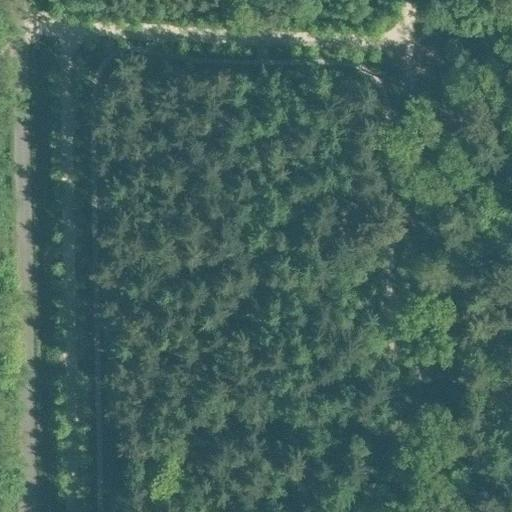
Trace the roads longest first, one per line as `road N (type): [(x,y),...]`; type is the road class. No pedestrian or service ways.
road 1 (track): [(410,0),(419,511)]
road 2 (tertiary): [(26,511),(20,0)]
road 3 (track): [(412,40),(20,34)]
